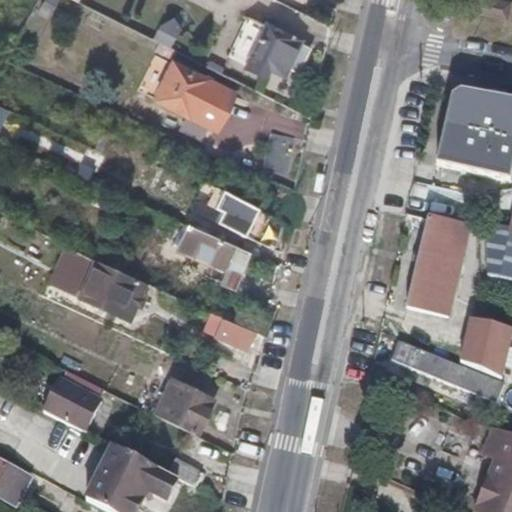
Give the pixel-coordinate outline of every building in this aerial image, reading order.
[(507,6),(483,0),(472,0),(470,14),(503,21),(507,6)] [(246,61),(264,22),(245,13),(227,52),(246,61)] [(306,43),(264,22),(246,61),(245,64),(259,71),(264,61),(279,69),(285,56),(297,62),(306,43)] [(174,37),(154,30),(151,38),(171,45),(174,37)] [(229,96),(233,90),(169,60),(152,95),(215,125),(229,96)] [(252,99),(233,90),(229,96),(249,106),(252,99)] [(511,105),(462,95),(453,103),(437,171),(508,187),(511,170),(511,105)] [(0,133),(9,117),(0,112),(0,133)] [(44,132),(13,119),(8,132),(39,145),(44,132)] [(104,134),(93,154),(105,160),(115,140),(104,134)] [(272,135),(263,178),(284,183),(293,139),(272,135)] [(240,238),(253,213),(213,191),(205,207),(219,215),(214,224),(240,238)] [(467,231),(426,222),(405,311),(446,320),(467,231)] [(246,255),(180,226),(171,245),(174,247),(172,254),(218,275),(216,282),(231,289),(246,255)] [(145,286),(92,263),(75,300),(128,323),(145,286)] [(252,335),(260,338),(264,320),(238,309),(232,325),(252,335)] [(245,353),(252,335),(232,325),(219,320),(211,337),(245,353)] [(455,367),(493,382),(502,384),(511,341),(511,334),(466,322),(455,367)] [(374,357),(392,364),(399,346),(379,339),(374,357)] [(485,401),(493,382),(455,367),(399,346),(392,364),(485,401)] [(106,393),(68,375),(48,415),(87,434),(106,393)] [(151,415),(193,435),(210,399),(168,379),(151,415)] [(511,511),(511,438),(481,428),(471,455),(483,460),(462,511),(511,511)] [(114,448),(88,502),(107,511),(138,511),(145,497),(156,494),(170,502),(180,481),(170,476),(114,448)] [(33,480),(0,462),(0,502),(16,511),(33,480)] [(180,481),(199,491),(205,476),(177,463),(170,476),(180,481)]
